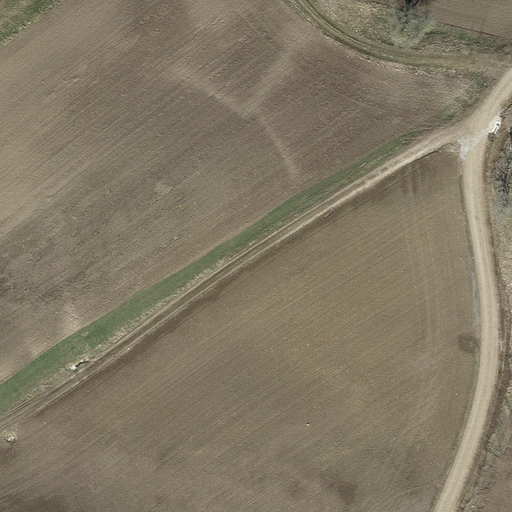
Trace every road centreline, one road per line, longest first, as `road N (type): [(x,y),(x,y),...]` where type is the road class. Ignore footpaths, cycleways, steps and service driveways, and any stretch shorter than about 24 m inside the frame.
road 1 (track): [(487,117),(268,244),(0,432)]
road 2 (track): [(511,78),(476,152),(490,356),(473,437),(444,511)]
road 3 (track): [(511,78),(492,64),(365,45),(326,23),(306,0)]
